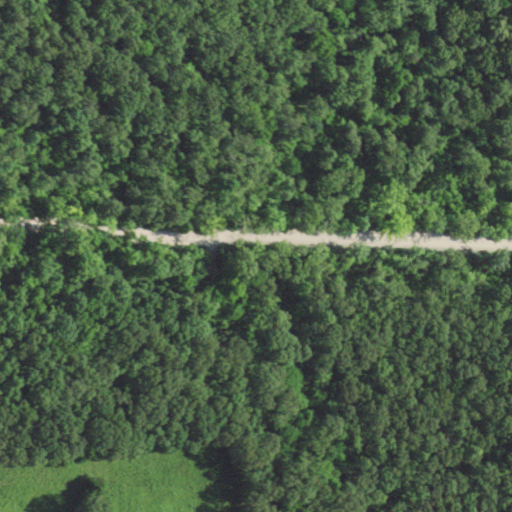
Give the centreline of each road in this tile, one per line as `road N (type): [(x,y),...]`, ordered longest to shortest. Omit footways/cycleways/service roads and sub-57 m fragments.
road 1 (residential): [(0,223),(167,240),(511,237)]
road 2 (residential): [(335,511),(258,410),(205,238)]
